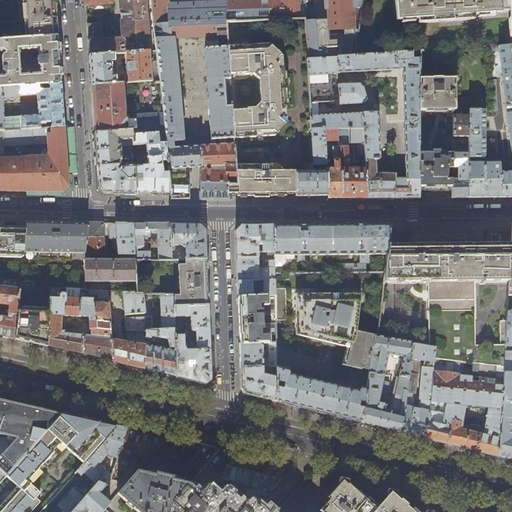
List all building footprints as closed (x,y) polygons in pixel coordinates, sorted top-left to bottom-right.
[(56,17),(55,0),(21,0),(23,21),(0,22),(0,41),(58,36),(56,17)] [(151,0),(119,0),(121,22),(87,25),(87,32),(89,56),(157,51),(156,40),(151,0)] [(305,17),(304,0),(257,0),(256,0),(228,1),(206,2),(198,2),(192,3),(184,3),(169,4),(168,0),(151,0),(156,40),(173,38),(175,38),(194,37),(201,37),(207,37),(227,36),(226,21),(241,20),(251,20),(305,17)] [(305,21),(309,60),(354,56),(361,0),(322,0),(323,3),(323,10),(327,10),(327,19),(323,20),(305,21)] [(511,0),(394,0),(396,20),(417,19),(417,24),(474,19),(474,15),(501,13),(501,12),(510,11),(511,42),(511,0)] [(5,73),(6,76),(4,77),(0,77),(0,88),(61,84),(59,58),(58,36),(0,41),(0,52),(2,53),(4,54),(4,56),(1,59),(2,62),(0,61),(0,65),(2,66),(2,71),(5,73)] [(208,85),(211,139),(234,138),(232,111),(232,109),(231,106),(226,106),(224,79),(230,79),(229,73),(228,46),(227,36),(207,37),(207,47),(206,48),(208,85)] [(173,44),(173,38),(156,40),(157,51),(160,81),(165,134),(166,149),(180,148),(180,144),(180,141),(182,141),(173,44)] [(284,70),(283,56),(269,44),(228,46),(229,73),(244,72),(244,74),(253,73),(259,79),(261,101),(255,107),(247,107),(247,110),(232,111),(234,138),(275,136),(287,122),(287,107),(288,105),(286,73),(284,70)] [(499,164),(469,164),(469,197),(494,197),(511,196),(511,59),(510,46),(490,47),(492,76),(503,75),(511,162),(511,172),(500,173),(499,164)] [(157,51),(89,56),(90,70),(91,86),(160,81),(157,51)] [(307,60),(308,84),(328,83),(328,75),(338,74),(338,72),(402,70),(405,179),(401,179),(397,179),(397,175),(395,175),(380,175),(378,176),(378,177),(375,177),(374,160),(378,160),(379,159),(376,114),(375,113),(318,116),(317,102),(309,102),(310,120),(311,129),(311,130),(324,129),(337,129),(363,128),(365,156),(365,169),(367,198),(402,198),(419,198),(419,186),(419,154),(419,110),(419,78),(419,52),(354,56),(309,60),(307,60)] [(419,78),(419,110),(453,110),(453,111),(455,111),(455,79),(419,78)] [(94,133),(132,131),(132,136),(165,134),(160,81),(91,86),(93,109),(94,133)] [(0,131),(64,127),(63,106),(61,84),(0,88),(0,131)] [(359,85),(337,85),(339,104),(365,103),(367,100),(362,86),(359,85)] [(469,111),(455,111),(453,111),(453,137),(469,137),(469,111)] [(469,111),(469,137),(469,153),(469,158),(484,158),(485,111),(469,111)] [(0,191),(8,191),(63,193),(69,187),(66,155),(64,127),(0,131),(0,191)] [(337,129),(337,141),(338,147),(341,199),(354,198),(367,198),(365,169),(349,169),(348,147),(347,143),(357,143),(357,156),(365,156),(363,128),(337,129)] [(337,141),(337,129),(324,129),(325,142),(337,141)] [(132,131),(94,133),(96,156),(97,167),(120,165),(122,162),(121,147),(133,146),(132,136),(132,131)] [(166,149),(165,134),(132,136),(133,146),(145,145),(146,150),(144,150),(144,153),(146,153),(147,165),(134,166),(136,194),(140,194),(171,195),(166,149)] [(190,147),(180,148),(166,149),(171,195),(171,200),(190,200),(190,185),(186,185),(185,169),(192,168),(196,168),(200,167),(200,174),(200,200),(228,200),(227,193),(227,185),(237,185),(234,143),(212,145),(199,146),(195,146),(190,147)] [(332,157),(326,157),(326,171),(328,196),(328,199),(338,199),(341,199),(338,147),(332,147),(332,157)] [(453,153),(419,154),(419,186),(433,186),(453,186),(453,179),(446,179),(447,170),(453,169),(453,168),(453,153)] [(469,153),(453,153),(453,168),(458,168),(458,179),(453,179),(453,186),(452,198),(460,197),(469,197),(469,164),(469,158),(469,153)] [(120,165),(97,167),(98,189),(104,194),(118,194),(136,194),(134,166),(124,167),(121,171),(118,170),(120,166),(120,165)] [(296,196),(293,171),(284,171),(278,165),(236,165),(237,185),(227,185),(227,193),(237,193),(237,196),(290,196),(296,196)] [(328,196),(326,171),(293,171),(296,196),(315,196),(328,196)] [(26,222),(26,229),(23,251),(85,253),(87,223),(73,223),(41,222),(26,222)] [(94,223),(87,223),(85,253),(85,257),(105,257),(104,249),(103,232),(102,223),(94,223)] [(134,247),(133,224),(126,224),(107,223),(108,232),(108,239),(116,238),(117,255),(135,255),(135,252),(134,247)] [(145,224),(133,224),(134,247),(143,247),(143,237),(151,237),(152,247),(157,247),(158,254),(150,253),(150,252),(135,252),(135,255),(135,260),(171,260),(170,225),(169,223),(149,223),(145,223),(145,224)] [(207,259),(206,241),(206,230),(200,225),(185,225),(170,225),(171,260),(177,260),(183,260),(182,257),(185,257),(185,260),(207,259)] [(296,226),(274,226),(275,275),(293,274),(292,256),(331,256),(331,225),(296,226)] [(365,225),(331,225),(331,256),(386,255),(387,245),(389,233),(390,225),(365,225)] [(275,281),(275,275),(274,226),(253,226),(241,226),(235,232),(236,243),(237,266),(237,282),(275,281)] [(0,229),(0,228),(0,255),(23,256),(23,251),(26,229),(0,229)] [(410,245),(387,245),(386,255),(384,273),(383,282),(428,282),(428,346),(434,347),(433,359),(463,362),(472,363),(503,367),(504,352),(505,346),(506,321),(500,321),(500,344),(475,345),(474,281),(481,281),(481,283),(483,283),(483,281),(509,281),(511,244),(483,244),(483,232),(475,232),(419,232),(413,232),(413,235),(410,235),(410,245)] [(136,281),(135,260),(135,255),(117,255),(109,255),(110,260),(93,260),(85,260),(85,281),(136,281)] [(207,282),(207,259),(185,260),(183,260),(177,260),(178,295),(172,296),(173,307),(208,305),(207,282)] [(332,263),(332,274),(366,273),(366,266),(353,266),(353,262),(332,263)] [(18,302),(20,280),(8,280),(7,288),(0,286),(0,334),(14,338),(18,302)] [(237,287),(238,297),(275,296),(275,289),(275,281),(237,282),(237,287)] [(59,294),(59,295),(59,298),(48,298),(48,310),(46,346),(59,349),(86,355),(112,361),(112,362),(113,363),(111,341),(108,304),(93,304),(92,300),(79,299),(79,290),(66,289),(66,293),(62,293),(60,293),(59,294)] [(285,320),(285,289),(275,289),(275,296),(275,321),(285,320)] [(107,291),(85,290),(85,291),(89,291),(89,294),(97,294),(96,298),(107,299),(107,291)] [(122,292),(124,315),(144,314),(143,301),(146,301),(146,297),(154,297),(154,294),(137,294),(136,293),(122,292)] [(356,369),(355,377),(367,380),(368,373),(374,335),(361,332),(360,293),(295,294),(295,336),(343,347),(339,365),(356,369)] [(161,330),(174,329),(173,307),(172,296),(172,295),(159,295),(161,330)] [(239,318),(239,344),(276,343),(275,321),(275,296),(238,297),(239,318)] [(48,310),(18,302),(14,338),(26,341),(46,346),(48,310)] [(173,307),(174,329),(175,377),(175,378),(190,382),(205,385),(211,380),(209,337),(208,305),(173,307)] [(124,319),(125,331),(144,331),(144,317),(124,319)] [(175,377),(174,329),(161,330),(145,331),(145,334),(145,341),(157,343),(160,341),(160,338),(167,340),(169,349),(166,350),(147,347),(147,343),(145,343),(144,369),(160,373),(175,377)] [(145,341),(145,334),(126,334),(126,343),(111,341),(113,363),(128,366),(144,370),(144,369),(145,343),(145,341)] [(413,342),(377,335),(374,335),(368,373),(383,375),(387,354),(402,357),(399,374),(396,374),(396,377),(399,377),(408,378),(413,343),(413,342)] [(276,366),(276,343),(239,344),(240,356),(240,368),(262,367),(261,347),(267,348),(268,367),(276,366)] [(434,347),(428,346),(413,343),(408,378),(405,405),(399,432),(408,434),(425,439),(428,423),(429,412),(433,359),(434,347)] [(511,352),(504,352),(503,367),(501,400),(508,400),(507,405),(501,405),(498,457),(511,460),(511,352)] [(461,375),(463,362),(433,359),(429,412),(428,423),(425,439),(457,446),(498,457),(501,405),(501,400),(503,367),(472,363),(471,376),(461,375)] [(276,367),(276,366),(268,367),(268,376),(262,374),(262,367),(240,368),(241,379),(241,389),(246,395),(253,396),(277,402),(276,386),(276,381),(276,367)] [(288,370),(276,367),(276,381),(284,383),(282,388),(276,386),(277,402),(289,405),(330,415),(361,422),(366,388),(360,387),(356,391),(290,374),(288,370)] [(383,375),(368,373),(367,380),(366,388),(361,422),(371,425),(399,432),(405,405),(408,378),(399,377),(396,377),(389,411),(382,409),(383,404),(377,402),(379,394),(385,395),(388,382),(382,380),(383,375)] [(0,434),(18,439),(0,458),(0,471),(5,476),(60,415),(20,405),(0,400),(0,434)] [(53,451),(60,443),(84,463),(116,427),(87,420),(61,414),(60,415),(5,476),(4,478),(15,488),(0,504),(0,511),(31,511),(41,503),(36,498),(41,493),(28,482),(54,453),(53,451)] [(120,428),(116,427),(84,463),(76,472),(81,476),(84,473),(97,485),(99,483),(108,486),(112,475),(98,465),(107,455),(117,458),(126,429),(120,428)] [(72,511),(87,511),(88,511),(89,511),(102,511),(105,510),(117,495),(137,472),(149,458),(166,438),(146,434),(126,429),(117,458),(112,475),(108,486),(99,483),(97,485),(92,491),(72,511)] [(189,444),(166,438),(149,458),(159,467),(171,454),(180,456),(189,444)] [(189,464),(199,473),(218,451),(199,446),(196,456),(189,464)] [(164,511),(189,484),(137,472),(117,495),(136,511),(164,511)] [(426,511),(427,510),(430,503),(408,498),(371,488),(342,481),(328,499),(330,501),(325,506),(327,508),(322,511),(277,511),(276,511),(426,511)] [(281,507),(189,484),(164,511),(276,511),(277,511),(281,507)] [(61,511),(72,511),(92,491),(85,485),(78,493),(72,488),(57,506),(62,511),(61,511)]
